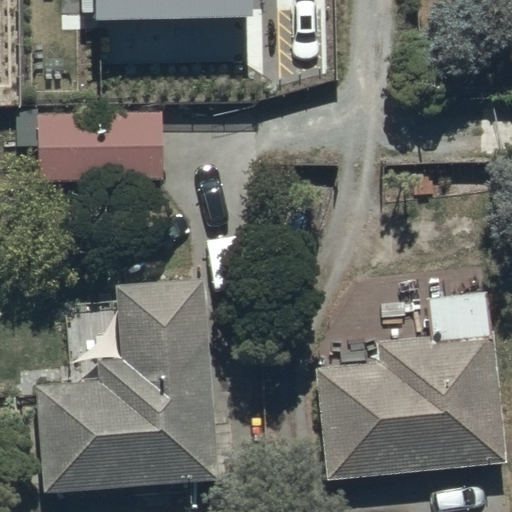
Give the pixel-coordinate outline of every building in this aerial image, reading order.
[(251,0),(84,0),(85,19),(252,18),(251,0)] [(511,0),(499,0),(499,56),(511,56),(511,0)] [(28,113),(29,181),(158,178),(156,110),(28,113)] [(25,386),(31,490),(232,478),(228,423),(207,424),(199,279),(108,285),(112,355),(87,357),(89,382),(25,386)] [(310,365),(319,479),(499,464),(485,289),(419,295),(422,335),(368,339),(370,360),(310,365)]
